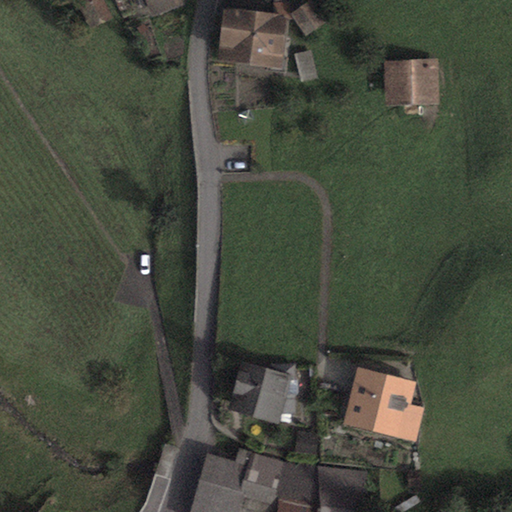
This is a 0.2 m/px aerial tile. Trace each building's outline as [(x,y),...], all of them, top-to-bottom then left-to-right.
[(95,0),(82,6),(90,23),(108,15),(100,0),(95,0)] [(152,0),(157,10),(178,2),(177,0),(152,0)] [(295,14),(307,31),(321,21),(309,4),(295,14)] [(268,69),(284,71),(288,38),(281,37),(283,20),(226,12),(221,53),(269,59),(268,69)] [(391,97),(432,95),(431,64),(390,66),(391,97)] [(246,368),(236,402),(275,413),(275,411),(293,410),(293,394),(297,393),(297,379),(293,379),(293,365),(273,366),(273,376),(246,368)] [(414,434),(420,413),(401,408),(409,381),(381,373),(379,379),(363,375),(352,417),(414,434)] [(358,511),(363,472),(282,463),(241,451),(233,476),(212,469),(200,511),(358,511)]
